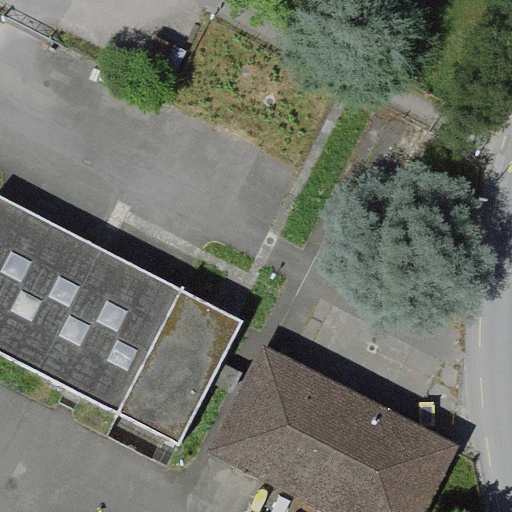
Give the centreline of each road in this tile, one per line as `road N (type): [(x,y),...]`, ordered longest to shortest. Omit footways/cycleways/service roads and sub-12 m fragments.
road 1 (unclassified): [(112,144),(511,337)]
road 2 (unclassified): [(186,0),(112,144)]
road 3 (unclassified): [(112,144),(0,67)]
